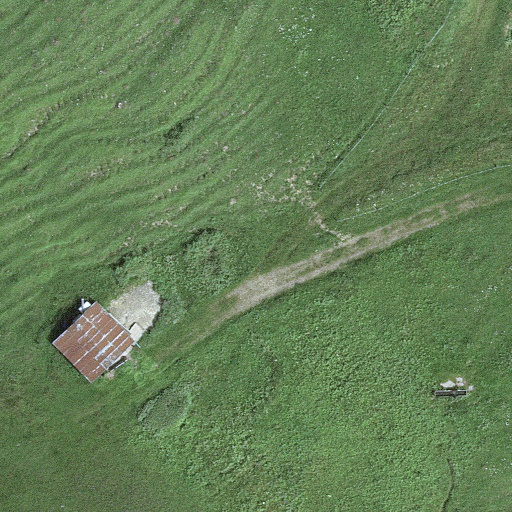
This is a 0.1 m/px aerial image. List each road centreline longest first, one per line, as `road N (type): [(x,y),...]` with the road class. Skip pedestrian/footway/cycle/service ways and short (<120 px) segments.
road 1 (track): [(125,384),(238,294),(313,212),(388,161),(511,105)]
road 2 (track): [(238,294),(382,229),(511,183)]
road 3 (track): [(430,143),(464,85),(494,0)]
